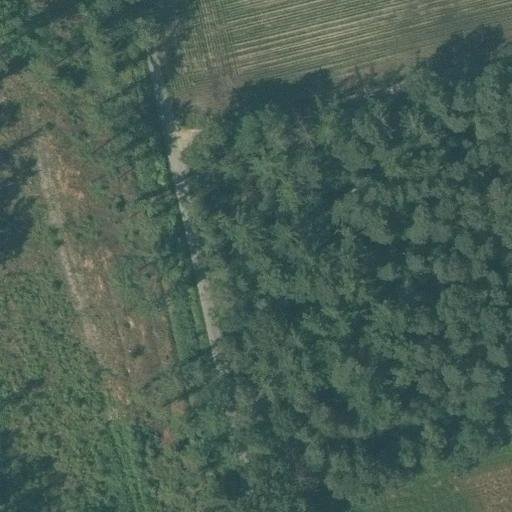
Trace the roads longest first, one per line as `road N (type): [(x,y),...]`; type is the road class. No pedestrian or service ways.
road 1 (unclassified): [(241,511),(137,0)]
road 2 (track): [(169,153),(511,64)]
